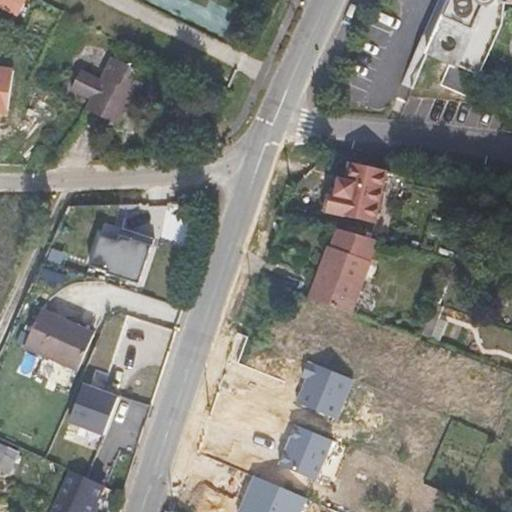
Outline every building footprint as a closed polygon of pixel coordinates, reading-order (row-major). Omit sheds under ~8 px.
[(25,0),(0,0),(0,9),(17,18),(25,0)] [(429,52),(452,0),(440,0),(419,48),(429,52)] [(511,0),(452,0),(429,52),(481,76),(503,25),(506,2),(511,2),(511,0)] [(151,75),(113,57),(101,80),(82,71),(71,92),(91,101),(87,110),(101,117),(105,109),(123,118),(131,101),(136,90),(142,93),(151,75)] [(15,71),(0,69),(0,113),(8,115),(15,71)] [(142,93),(136,90),(131,101),(136,103),(142,93)] [(123,118),(105,109),(101,117),(119,125),(123,118)] [(332,194),(326,216),(374,229),(388,177),(354,168),(350,186),(340,183),(337,195),(332,194)] [(139,281),(149,249),(133,244),(135,237),(120,232),(118,238),(100,232),(90,262),(108,268),(107,270),(139,281)] [(133,244),(149,249),(151,243),(135,237),(133,244)] [(310,298),(352,314),(371,261),(333,248),(323,273),(320,272),(310,298)] [(26,347),(78,371),(94,335),(42,311),(26,347)] [(310,379),(300,403),(341,419),(357,380),(312,362),(306,377),(310,379)] [(105,435),(122,398),(85,382),(69,418),(105,435)] [(17,461),(5,455),(0,464),(0,471),(10,476),(17,461)] [(75,474),(63,501),(86,511),(96,511),(107,489),(75,474)] [(258,474),(241,511),(301,511),(309,496),(258,474)] [(86,511),(63,501),(57,511),(86,511)]
